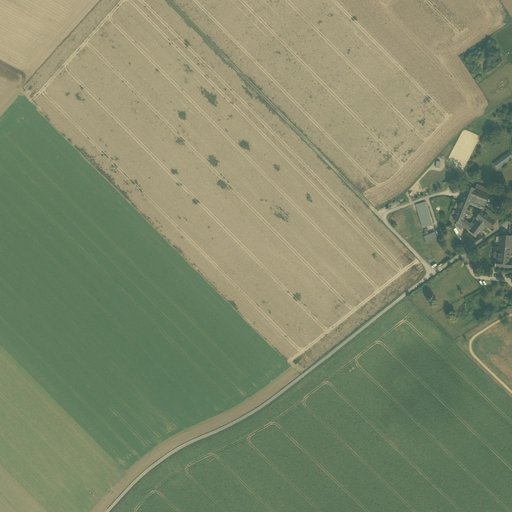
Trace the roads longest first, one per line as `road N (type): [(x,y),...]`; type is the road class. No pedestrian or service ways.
road 1 (track): [(511,219),(268,405),(161,460),(110,511)]
road 2 (track): [(168,0),(384,217)]
road 3 (track): [(433,275),(385,214),(444,193),(459,198)]
